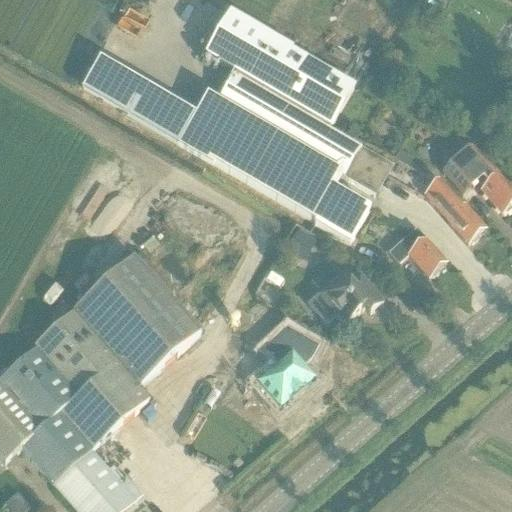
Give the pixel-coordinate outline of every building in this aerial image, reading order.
[(206,0),(201,16),(216,21),(222,0),(206,0)] [(330,131),(356,89),(293,53),(294,50),(231,14),(205,58),(235,76),(218,107),(345,180),(377,199),(394,169),(330,131)] [(352,40),(348,51),(365,58),(369,47),(352,40)] [(82,93),(82,94),(212,170),(214,166),(282,206),(314,225),(313,226),(350,248),(371,212),(337,192),(199,111),(193,122),(98,66),(82,93)] [(511,189),(474,147),(441,174),(464,200),(482,182),(487,188),(481,194),(502,219),(506,216),(508,217),(511,213),(511,189)] [(412,151),(409,162),(425,166),(428,155),(412,151)] [(489,231),(466,207),(462,210),(455,202),(440,185),(424,199),(440,217),(441,216),(448,223),(447,224),(469,249),(472,246),(474,247),(480,242),(479,240),(489,231)] [(449,266),(428,242),(427,242),(417,231),(389,256),(400,268),(409,260),(429,284),(432,281),(435,281),(440,276),(440,274),(449,266)] [(317,244),(304,235),(299,232),(287,251),(304,263),(317,244)] [(211,239),(207,249),(222,256),(227,246),(211,239)] [(151,404),(139,391),(201,338),(135,263),(73,316),(35,351),(37,354),(0,386),(0,461),(6,468),(23,454),(74,511),(130,511),(138,505),(137,505),(144,499),(127,480),(126,481),(114,469),(110,474),(94,455),(151,404)] [(319,299),(310,308),(327,328),(337,319),(345,329),(365,313),(370,318),(385,305),(360,275),(351,284),(344,276),(318,298),(319,299)] [(260,328),(242,360),(252,366),(270,333),(260,328)] [(279,368),(257,387),(280,413),(293,401),(294,402),(302,394),(315,383),(303,370),(310,363),(317,352),(288,335),(267,354),(279,368)] [(17,497),(7,506),(12,511),(28,511),(30,511),(17,497)]
